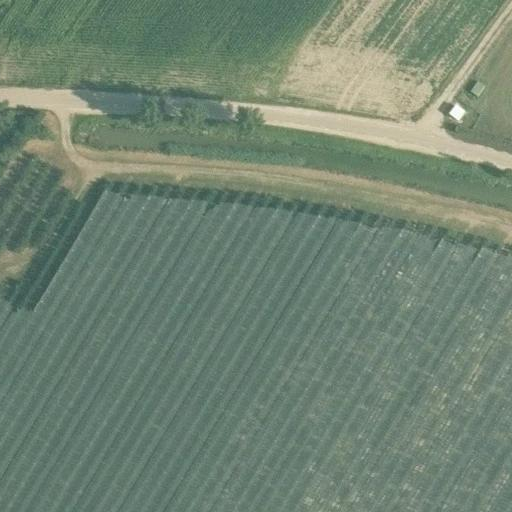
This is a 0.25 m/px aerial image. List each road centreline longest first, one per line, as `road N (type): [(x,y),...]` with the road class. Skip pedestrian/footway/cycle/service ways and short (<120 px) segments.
road 1 (unclassified): [(511,164),(298,118),(0,97)]
road 2 (track): [(63,100),(65,145),(94,168),(278,179),(369,193),(511,231)]
road 3 (track): [(427,143),(448,97),(511,8)]
